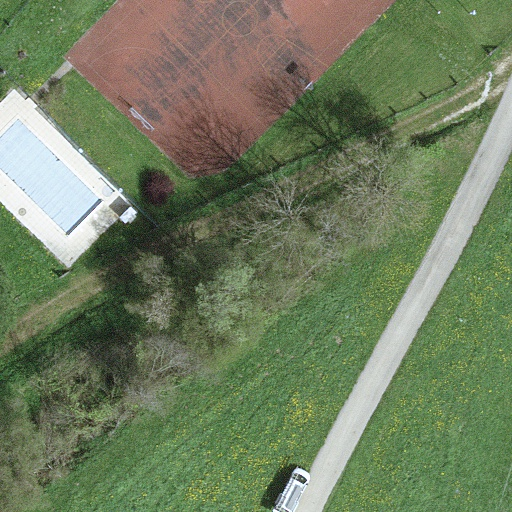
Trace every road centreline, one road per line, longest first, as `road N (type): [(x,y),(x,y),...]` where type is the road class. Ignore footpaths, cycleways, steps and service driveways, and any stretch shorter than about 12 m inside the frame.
road 1 (track): [(511,78),(0,354)]
road 2 (track): [(311,511),(511,114)]
